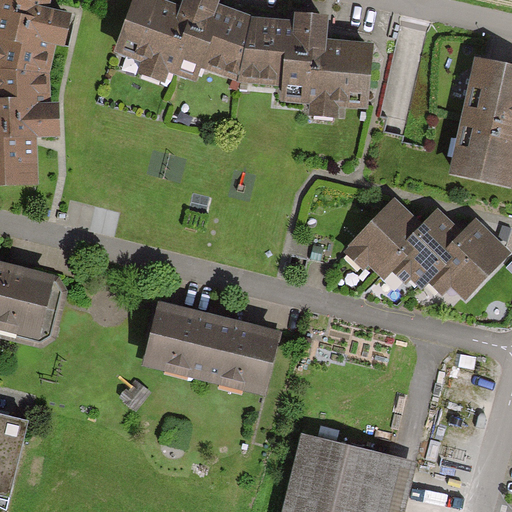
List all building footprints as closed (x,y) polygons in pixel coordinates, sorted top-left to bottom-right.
[(0,0),(0,69),(49,75),(55,44),(66,45),(72,14),(49,8),(51,0),(0,0)] [(249,83),(254,19),(219,6),(220,0),(187,0),(184,8),(162,0),(136,0),(118,53),(146,62),(141,74),(165,82),(169,69),(197,79),(201,66),(249,83)] [(367,108),(372,44),(327,41),(329,15),(296,12),(296,22),(254,19),(249,83),(285,85),(284,99),(316,102),(315,118),(337,120),(338,106),(367,108)] [(511,151),(511,76),(474,68),(450,180),(503,192),(511,151)] [(0,185),(38,184),(37,137),(40,137),(61,136),(60,102),(50,102),(49,75),(0,69),(0,185)] [(420,230),(390,203),(342,254),(361,271),(365,266),(377,277),(383,271),(420,230)] [(436,213),(420,230),(383,271),(399,285),(404,279),(416,289),(423,282),(464,237),(436,213)] [(475,225),(464,237),(423,282),(437,295),(445,287),(461,301),(505,253),(475,225)] [(0,337),(40,347),(57,340),(67,292),(55,274),(0,260),(0,337)] [(272,334),(155,305),(139,369),(256,398),(272,334)] [(0,414),(0,505),(5,508),(28,421),(0,414)] [(395,511),(406,467),(297,440),(279,511),(395,511)]
